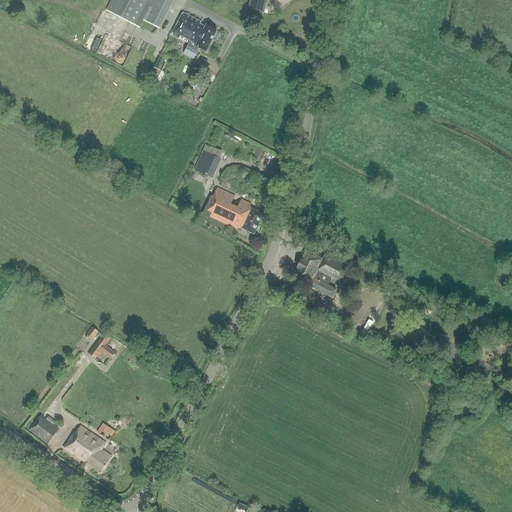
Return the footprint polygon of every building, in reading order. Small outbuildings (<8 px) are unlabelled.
[(174,1),(172,0),(114,0),(108,12),(142,29),(145,22),(159,29),(174,1)] [(171,35),(188,44),(183,54),(193,59),(198,49),(200,49),(205,52),(216,30),(206,25),(204,28),(199,26),(200,22),(182,13),(171,35)] [(208,92),(211,86),(206,84),(203,89),(208,92)] [(221,159),(204,151),(195,170),(212,178),(221,159)] [(254,234),(263,214),(249,208),(251,204),(217,188),(205,215),(236,230),(238,227),(254,234)] [(340,287),(352,266),(327,252),(322,260),(305,253),(297,268),(298,269),(295,277),(321,289),(320,291),(332,296),(335,289),(327,286),(329,282),(340,287)] [(369,289),(375,277),(359,268),(352,281),(369,289)] [(333,311),(318,304),(315,311),(329,319),(333,311)] [(99,329),(93,325),(86,334),(93,339),(97,334),(96,333),(99,329)] [(114,352),(98,341),(89,354),(94,358),(99,351),(110,358),(114,352)] [(147,361),(144,366),(154,371),(157,367),(147,361)] [(29,430),(47,444),(58,429),(41,415),(29,430)] [(101,431),(115,435),(118,427),(104,423),(101,431)] [(101,472),(111,457),(101,450),(105,444),(80,427),(65,449),(84,462),(81,467),(86,470),(89,464),(101,472)]
